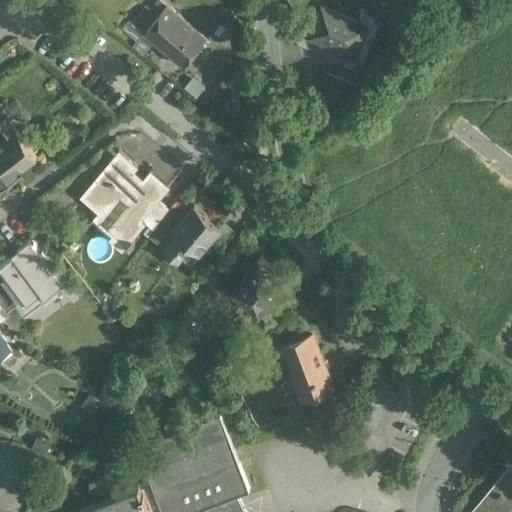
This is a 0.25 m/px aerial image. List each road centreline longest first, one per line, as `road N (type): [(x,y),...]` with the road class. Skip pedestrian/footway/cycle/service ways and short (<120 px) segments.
road 1 (residential): [(490,399),(356,295),(321,262),(300,224)]
road 2 (residential): [(300,224),(264,75),(265,0)]
road 3 (residential): [(300,224),(140,68)]
road 4 (residential): [(490,399),(456,442),(433,511)]
